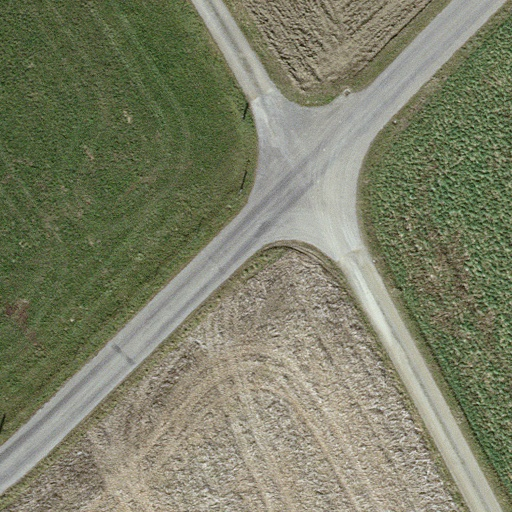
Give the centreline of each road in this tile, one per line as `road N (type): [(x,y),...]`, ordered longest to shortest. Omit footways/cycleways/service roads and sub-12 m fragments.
road 1 (track): [(484,0),(311,160),(0,472)]
road 2 (track): [(493,511),(311,160),(216,0)]
